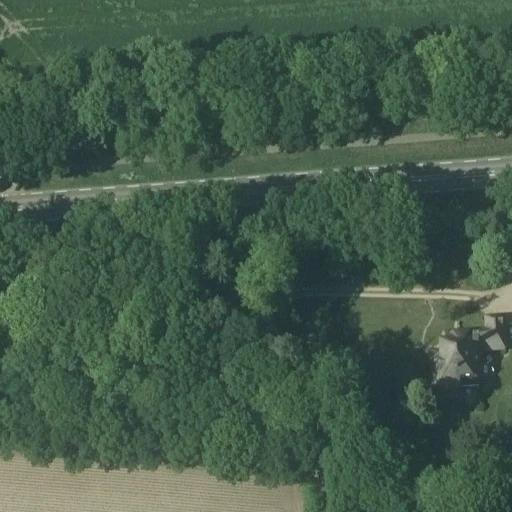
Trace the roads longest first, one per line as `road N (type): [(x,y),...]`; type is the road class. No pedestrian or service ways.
road 1 (primary): [(47,208),(511,175)]
road 2 (track): [(47,208),(288,429),(397,511)]
